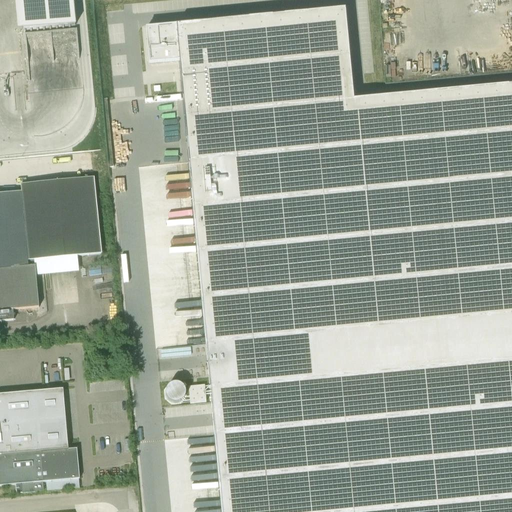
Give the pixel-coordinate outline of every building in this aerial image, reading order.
[(13,0),(17,42),(76,38),(73,0),(13,0)] [(345,7),(147,23),(150,59),(180,57),(218,511),(511,511),(511,91),(358,105),(356,106),(353,106),(345,7)] [(0,322),(13,322),(12,311),(39,308),(36,277),(35,267),(28,267),(27,261),(34,260),(77,256),(101,254),(93,178),(20,185),(21,192),(0,194),(0,322)] [(206,403),(204,386),(188,387),(190,404),(206,403)] [(16,494),(40,492),(43,492),(43,483),(46,483),(46,492),(79,489),(78,480),(79,480),(76,449),(68,450),(63,390),(0,395),(0,486),(15,485),(16,494)]
